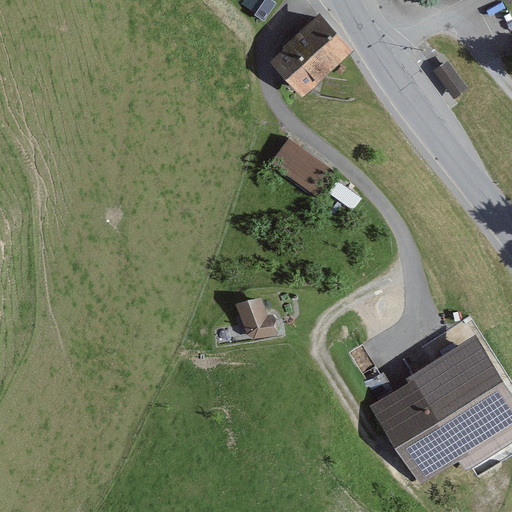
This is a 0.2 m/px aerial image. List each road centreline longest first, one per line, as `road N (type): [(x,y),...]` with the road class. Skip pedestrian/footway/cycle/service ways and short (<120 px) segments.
road 1 (track): [(412,263),(332,313),(320,355),(399,475),(441,511)]
road 2 (tertiary): [(511,232),(348,0)]
